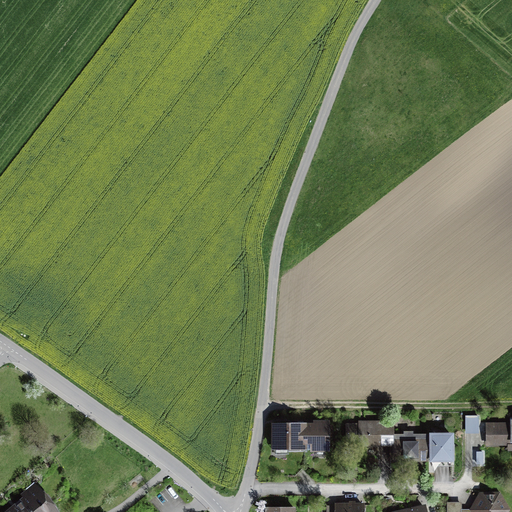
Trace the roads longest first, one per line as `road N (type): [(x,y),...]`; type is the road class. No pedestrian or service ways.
road 1 (unclassified): [(234,511),(257,436),(282,224),(374,0)]
road 2 (track): [(262,406),(511,406)]
road 3 (unclassified): [(173,465),(8,347)]
